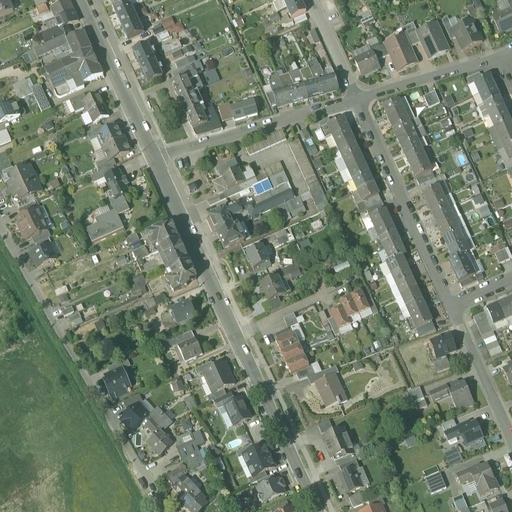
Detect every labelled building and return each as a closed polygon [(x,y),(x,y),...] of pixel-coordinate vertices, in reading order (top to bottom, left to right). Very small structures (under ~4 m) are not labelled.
[(44,0),(29,0),(32,6),(34,12),(36,10),(46,6),(47,6),(44,0)] [(131,8),(127,0),(123,0),(111,6),(116,15),(131,8)] [(136,0),(127,0),(131,8),(139,5),(136,0)] [(282,0),(273,4),(277,14),(287,10),(282,0)] [(282,0),(287,10),(301,3),(299,0),(282,0)] [(470,0),(476,13),(483,10),(478,0),(470,0)] [(500,14),(510,10),(509,7),(506,0),(496,4),(500,14)] [(44,25),(45,25),(74,12),(69,2),(50,11),(52,15),(42,19),(44,25)] [(0,20),(14,14),(8,3),(0,6),(0,20)] [(306,13),(301,3),(287,10),(291,20),(306,13)] [(499,34),(499,35),(511,29),(511,5),(509,7),(510,10),(500,14),(492,18),(492,19),(495,18),(501,33),(499,34)] [(36,10),(40,17),(49,13),(46,6),(36,10)] [(467,9),(472,21),(477,18),(472,7),(467,9)] [(137,21),(131,8),(116,15),(122,28),(137,21)] [(365,9),(356,15),(363,25),(372,19),(365,9)] [(74,12),(45,25),(49,34),(41,38),(45,47),(71,36),(67,28),(79,23),(74,12)] [(280,21),(277,14),(268,18),(271,24),(280,21)] [(305,16),(294,21),(296,26),(307,22),(305,16)] [(441,21),(445,28),(450,26),(451,30),(453,29),(449,21),(448,18),(441,21)] [(492,19),(499,34),(501,33),(495,18),(492,19)] [(161,23),(162,26),(164,30),(165,31),(173,28),(175,27),(171,19),(161,23)] [(241,19),(232,23),(235,30),(244,26),(241,19)] [(449,21),(453,29),(459,27),(455,19),(449,21)] [(143,35),(137,21),(122,28),(128,42),(143,35)] [(457,39),(463,53),(482,44),(472,21),(459,27),(453,29),(457,39)] [(175,27),(173,28),(177,36),(185,32),(181,24),(175,27)] [(152,30),(154,34),(164,30),(162,26),(152,30)] [(445,28),(451,42),(457,39),(453,29),(451,30),(450,26),(445,28)] [(411,49),(416,47),(409,31),(407,27),(401,30),(404,37),(405,36),(411,49)] [(421,44),(429,62),(446,54),(440,43),(444,41),(438,27),(418,36),(417,36),(421,44)] [(415,29),(409,31),(416,47),(421,44),(417,36),(418,36),(415,29)] [(309,33),(316,48),(321,46),(314,31),(309,33)] [(53,54),(58,66),(74,59),(91,51),(84,34),(75,38),(74,35),(71,36),(45,47),(34,52),(38,60),(53,54)] [(158,37),(160,42),(169,38),(167,34),(158,37)] [(396,59),(400,69),(407,66),(408,68),(418,64),(411,49),(405,36),(404,37),(399,39),(399,38),(395,39),(396,41),(385,46),(390,57),(392,61),(396,59)] [(163,47),(166,54),(182,46),(179,40),(163,47)] [(369,46),(370,49),(378,45),(376,41),(368,44),(369,46)] [(377,63),(384,59),(379,48),(378,45),(370,49),(372,54),(377,63)] [(138,63),(140,69),(155,62),(152,56),(155,55),(153,51),(150,52),(147,46),(133,52),(135,58),(134,59),(137,64),(138,63)] [(190,46),(182,50),(185,57),(193,53),(190,46)] [(351,54),(355,62),(372,54),(370,49),(369,46),(351,54)] [(385,46),(379,48),(384,59),(390,57),(385,46)] [(103,77),(91,51),(74,59),(58,66),(45,72),(46,75),(50,84),(57,98),(58,100),(61,100),(84,89),(83,86),(103,77)] [(171,55),(174,61),(183,57),(180,51),(171,55)] [(28,56),(32,64),(39,61),(38,60),(34,52),(28,56)] [(355,62),(362,77),(379,69),(377,63),(372,54),(355,62)] [(22,58),(26,67),(32,64),(28,56),(22,58)] [(178,71),(190,66),(187,59),(175,64),(178,71)] [(398,73),(408,68),(407,66),(400,69),(396,59),(392,61),(398,73)] [(309,70),(310,71),(319,67),(316,60),(306,65),(309,70)] [(158,68),(155,62),(140,69),(143,74),(142,75),(144,80),(145,79),(148,85),(162,78),(160,72),(162,71),(160,67),(158,68)] [(172,74),(176,83),(186,78),(195,74),(196,75),(203,72),(199,62),(191,66),(191,65),(190,66),(178,71),(172,74)] [(313,78),(314,82),(324,79),(323,75),(321,70),(319,67),(310,71),(313,78)] [(321,70),(323,75),(326,74),(328,78),(335,76),(331,67),(321,70)] [(278,77),(278,79),(289,76),(285,68),(274,71),(278,77)] [(309,70),(300,74),(303,80),(304,85),(314,82),(313,78),(310,71),(309,70)] [(205,75),(211,87),(220,82),(215,71),(205,75)] [(292,83),(293,87),(298,104),(308,101),(304,85),(303,80),(300,74),(299,72),(289,77),(292,83)] [(186,78),(189,83),(198,79),(196,75),(195,74),(186,78)] [(326,74),(323,75),(324,79),(329,95),(339,92),(335,76),(328,78),(326,74)] [(466,80),(469,87),(474,84),(482,80),(479,74),(466,80)] [(289,76),(278,79),(282,86),(286,85),(287,89),(293,87),(292,83),(289,77),(289,76)] [(272,89),(273,93),(283,90),(282,86),(278,79),(278,77),(273,79),(277,88),(272,89)] [(474,84),(479,96),(495,89),(489,77),(482,80),(474,84)] [(179,101),(194,94),(189,83),(186,78),(176,83),(172,85),(174,91),(176,96),(177,96),(179,101)] [(203,90),(198,79),(189,83),(194,94),(197,93),(203,90)] [(329,95),(324,79),(314,82),(318,98),(329,95)] [(314,82),(304,85),(308,101),(318,98),(314,82)] [(19,102),(33,95),(26,83),(13,90),(19,102)] [(479,96),(474,84),(469,87),(467,87),(473,99),(479,96)] [(286,85),(282,86),(283,90),(288,107),(298,104),(293,87),(287,89),(286,85)] [(40,86),(31,90),(33,96),(37,104),(42,115),(51,111),(40,86)] [(263,89),(266,96),(272,94),(270,88),(263,89)] [(479,96),(484,107),(500,99),(495,89),(479,96)] [(288,107),(283,90),(273,93),(273,94),(276,106),(277,110),(288,107)] [(423,98),(426,103),(437,98),(434,93),(429,95),(423,98)] [(204,108),(203,106),(200,107),(197,100),(194,94),(179,101),(181,106),(183,111),(184,111),(186,116),(204,108)] [(265,96),(271,108),(276,106),(273,94),(272,94),(266,96),(265,96)] [(37,104),(33,96),(24,100),(28,108),(37,104)] [(75,114),(86,109),(83,104),(86,102),(84,96),(70,103),(75,114)] [(450,96),(444,99),(448,109),(454,106),(450,96)] [(484,107),(479,96),(473,99),(478,110),(484,107)] [(99,97),(86,102),(83,104),(86,109),(88,115),(104,107),(99,97)] [(440,104),(437,98),(426,103),(428,109),(434,106),(440,104)] [(399,101),(404,113),(411,110),(405,99),(399,101)] [(505,110),(500,99),(484,107),(489,117),(505,110)] [(383,109),(388,120),(404,113),(399,101),(383,109)] [(69,117),(75,114),(70,103),(63,106),(69,117)] [(234,122),(257,116),(254,103),(231,110),(233,120),(234,122)] [(0,111),(0,126),(8,122),(8,123),(20,118),(14,105),(0,111)] [(203,114),(208,125),(212,134),(223,131),(211,106),(211,105),(204,108),(205,110),(206,113),(203,114)] [(222,123),(233,120),(231,110),(229,105),(218,108),(222,123)] [(109,118),(104,107),(88,115),(92,124),(93,126),(109,118)] [(482,121),(489,117),(484,107),(478,110),(477,110),(482,121)] [(205,110),(204,108),(186,116),(188,122),(190,127),(191,127),(193,132),(208,125),(203,114),(202,112),(205,110)] [(445,116),(441,109),(435,112),(438,119),(445,116)] [(415,121),(411,110),(404,113),(409,124),(415,121)] [(510,121),(505,110),(489,117),(494,128),(510,121)] [(388,120),(393,131),(409,124),(404,113),(388,120)] [(92,124),(88,115),(81,118),(85,127),(92,124)] [(318,124),(321,130),(327,127),(331,125),(328,120),(318,124)] [(331,125),(327,127),(333,138),(348,131),(343,120),(331,125)] [(415,121),(409,124),(413,133),(422,129),(418,120),(415,121)] [(449,128),(446,121),(440,124),(443,130),(449,128)] [(511,133),(511,126),(510,121),(494,128),(499,140),(511,133)] [(51,122),(43,125),(46,132),(54,129),(51,122)] [(397,140),(413,133),(409,124),(393,131),(397,140)] [(198,138),(212,134),(208,125),(193,132),(196,137),(198,138)] [(427,126),(422,129),(426,138),(431,135),(427,126)] [(326,141),(333,138),(327,127),(321,130),(321,131),(326,141)] [(87,135),(91,143),(99,140),(97,137),(106,133),(103,128),(87,135)] [(99,140),(104,150),(123,141),(117,128),(106,133),(97,137),(99,140)] [(487,132),(492,143),(499,140),(494,128),(487,132)] [(422,129),(413,133),(417,142),(424,139),(426,138),(422,129)] [(300,132),(304,141),(310,139),(306,130),(300,132)] [(470,130),(462,133),(465,140),(473,137),(470,130)] [(281,131),(276,133),(281,143),(286,141),(281,131)] [(326,141),(321,131),(315,134),(319,144),(325,142),(326,141)] [(353,142),(348,131),(333,138),(338,149),(353,142)] [(0,134),(0,146),(1,147),(11,143),(7,132),(0,134)] [(275,146),(281,143),(276,133),(271,135),(275,146)] [(401,149),(417,142),(413,133),(397,140),(401,149)] [(511,146),(511,133),(499,140),(504,150),(511,146)] [(270,148),(275,146),(271,135),(266,138),(270,148)] [(265,150),(270,148),(266,138),(260,140),(265,150)] [(330,152),(338,149),(333,138),(326,141),(325,142),(330,152)] [(428,148),(424,139),(417,142),(421,151),(428,148)] [(104,150),(99,140),(91,143),(95,154),(104,150)] [(260,153),(265,150),(260,140),(255,142),(260,153)] [(504,150),(499,140),(492,143),(497,154),(504,150)] [(107,161),(108,164),(114,161),(129,154),(130,151),(129,147),(126,146),(123,141),(104,150),(105,154),(104,156),(107,161)] [(288,146),(291,151),(301,146),(298,141),(288,146)] [(254,155),(260,153),(255,142),(250,145),(254,155)] [(358,153),(353,142),(338,149),(343,160),(358,153)] [(401,149),(406,158),(421,151),(417,142),(401,149)] [(249,157),(254,155),(250,145),(245,147),(249,157)] [(291,151),(293,156),(303,151),(301,146),(291,151)] [(314,147),(306,151),(310,160),(318,156),(314,147)] [(338,149),(330,152),(335,163),(343,160),(338,149)] [(105,154),(104,150),(95,154),(99,164),(107,161),(104,156),(105,154)] [(509,161),(504,150),(497,154),(502,164),(503,163),(509,161)] [(293,156),(296,161),(306,157),(303,151),(293,156)] [(406,158),(411,169),(426,162),(421,151),(406,158)] [(363,164),(358,153),(343,160),(348,171),(363,164)] [(477,154),(470,157),(474,164),(480,161),(477,154)] [(45,155),(37,158),(39,163),(47,159),(45,155)] [(296,161),(298,167),(308,162),(306,157),(296,161)] [(319,160),(312,163),(316,171),(323,168),(319,160)] [(339,175),(348,171),(343,160),(335,163),(334,164),(339,175)] [(503,163),(507,171),(511,169),(511,160),(509,162),(509,161),(503,163)] [(96,165),(100,174),(102,173),(113,168),(116,166),(114,161),(108,164),(107,161),(99,164),(96,165)] [(298,167),(300,172),(310,167),(308,162),(298,167)] [(432,173),(426,162),(411,169),(416,180),(432,173)] [(218,170),(222,179),(238,172),(234,163),(218,170)] [(280,164),(275,166),(279,176),(284,174),(280,164)] [(368,175),(363,164),(348,171),(353,182),(368,175)] [(274,178),(279,176),(275,166),(269,168),(274,178)] [(245,185),(256,180),(254,176),(249,167),(242,170),(238,172),(245,185)] [(300,172),(303,177),(313,172),(310,167),(300,172)] [(5,180),(16,206),(17,206),(27,201),(42,194),(39,187),(40,186),(34,175),(30,168),(15,175),(5,180)] [(113,168),(102,173),(105,179),(116,174),(113,168)] [(269,181),(274,178),(269,168),(264,171),(269,181)] [(2,174),(5,180),(15,175),(13,169),(2,174)] [(268,181),(269,181),(264,171),(259,173),(263,183),(268,181)] [(348,171),(339,175),(344,186),(353,182),(348,171)] [(106,197),(110,205),(122,199),(129,196),(126,188),(128,187),(125,180),(123,181),(119,172),(116,174),(105,179),(105,180),(111,195),(106,197)] [(245,185),(238,172),(222,179),(226,188),(228,193),(245,185)] [(303,177),(305,182),(315,178),(313,172),(303,177)] [(105,180),(105,179),(102,173),(100,174),(91,178),(94,185),(105,180)] [(259,173),(254,176),(256,180),(258,185),(258,186),(263,183),(259,173)] [(416,180),(419,188),(435,181),(432,173),(416,180)] [(269,181),(268,181),(272,192),(286,185),(289,184),(284,174),(279,176),(274,178),(269,181)] [(373,186),(368,175),(353,182),(358,193),(373,186)] [(305,182),(308,188),(318,183),(315,178),(305,182)] [(212,184),(218,198),(223,195),(228,193),(226,188),(222,179),(212,184)] [(60,188),(57,180),(49,183),(53,191),(60,188)] [(223,195),(226,200),(258,185),(256,180),(245,185),(228,193),(223,195)] [(269,193),(272,192),(268,181),(263,183),(258,186),(253,188),(256,197),(257,199),(269,193)] [(419,188),(423,195),(438,188),(435,181),(419,188)] [(320,188),(318,183),(308,188),(310,193),(320,188)] [(443,199),(451,195),(452,195),(446,184),(438,188),(443,199)] [(190,195),(191,194),(194,192),(195,193),(195,192),(196,191),(197,192),(197,191),(197,189),(198,189),(197,189),(196,187),(197,187),(196,186),(196,187),(194,186),(194,185),(193,185),(193,186),(192,187),(192,186),(191,186),(192,187),(188,189),(187,188),(187,189),(188,189),(188,190),(190,194),(190,195)] [(272,192),(269,193),(272,200),(289,192),(286,185),(272,192)] [(379,197),(373,186),(358,193),(363,204),(379,197)] [(480,195),(477,187),(471,189),(475,198),(480,195)] [(312,200),(319,215),(330,210),(320,188),(310,193),(309,193),(312,200)] [(422,195),(428,206),(443,199),(438,188),(423,195),(422,195)] [(293,201),(289,192),(272,200),(260,205),(257,199),(256,197),(238,205),(243,214),(247,212),(251,220),(270,212),(286,204),(293,201)] [(260,205),(272,200),(269,193),(257,199),(260,205)] [(312,200),(309,193),(299,198),(302,204),(312,200)] [(363,204),(358,193),(351,196),(360,214),(366,211),(363,204)] [(207,203),(210,208),(226,201),(226,200),(223,195),(218,198),(207,203)] [(451,195),(443,199),(448,210),(456,207),(451,195)] [(363,204),(366,211),(382,204),(379,197),(363,204)] [(481,197),(472,200),(475,207),(484,203),(481,197)] [(286,204),(290,214),(304,208),(302,204),(299,198),(293,201),(286,204)] [(85,233),(91,247),(123,232),(116,218),(129,213),(122,199),(110,205),(114,213),(110,215),(99,220),(93,222),(96,228),(85,233)] [(428,206),(433,217),(448,210),(443,199),(428,206)] [(17,206),(19,211),(30,206),(27,201),(17,206)] [(501,201),(493,204),(496,212),(504,208),(501,201)] [(18,212),(21,219),(38,211),(35,204),(30,206),(19,211),(18,212)] [(282,215),(289,215),(290,214),(286,204),(270,212),(273,218),(279,216),(282,215)] [(385,211),(382,204),(366,211),(369,219),(385,211)] [(209,218),(217,236),(234,228),(230,220),(243,214),(238,205),(230,209),(229,206),(221,210),(220,212),(220,213),(209,218)] [(456,207),(448,210),(453,221),(461,217),(456,207)] [(38,211),(43,222),(49,219),(44,208),(38,211)] [(99,220),(110,215),(107,208),(96,213),(99,220)] [(306,213),(304,208),(290,214),(292,219),(306,213)] [(487,208),(479,212),(482,220),(491,216),(487,208)] [(433,217),(438,228),(453,221),(448,210),(433,217)] [(18,228),(20,232),(43,222),(38,211),(21,219),(17,220),(19,226),(18,228)] [(369,219),(375,230),(390,223),(385,211),(369,219)] [(282,215),(279,216),(283,225),(291,221),(289,215),(282,215)] [(461,217),(453,221),(458,232),(466,228),(461,217)] [(54,230),(49,219),(43,222),(48,233),(54,230)] [(320,221),(311,225),(314,233),(323,229),(320,221)] [(442,239),(458,232),(453,221),(438,228),(442,239)] [(511,224),(511,221),(502,224),(505,231),(511,228),(511,224)] [(48,233),(43,222),(20,232),(22,236),(24,237),(27,242),(32,240),(48,233)] [(243,223),(238,226),(246,242),(251,239),(243,223)] [(395,234),(390,223),(375,230),(380,241),(395,234)] [(208,238),(214,236),(210,225),(204,227),(208,238)] [(217,236),(224,252),(246,242),(238,226),(234,228),(217,236)] [(158,245),(161,251),(179,244),(172,228),(164,231),(161,230),(147,236),(149,241),(146,242),(149,247),(151,246),(152,248),(158,245)] [(466,228),(458,232),(463,242),(471,239),(466,228)] [(380,241),(375,230),(367,233),(372,244),(376,243),(380,241)] [(285,231),(273,236),(276,241),(285,237),(288,236),(285,231)] [(447,250),(463,242),(458,232),(442,239),(447,250)] [(35,247),(36,246),(49,240),(51,239),(48,233),(32,240),(35,247)] [(400,245),(395,234),(380,241),(385,252),(400,245)] [(125,240),(128,246),(139,242),(136,235),(125,240)] [(260,242),(262,248),(276,241),(273,236),(260,242)] [(276,241),(278,248),(288,243),(285,237),(276,241)] [(471,239),(463,242),(468,253),(471,252),(476,250),(471,239)] [(52,246),(49,240),(36,246),(38,252),(49,247),(50,247),(52,246)] [(308,241),(298,246),(302,255),(313,250),(308,241)] [(376,243),(381,254),(385,252),(380,241),(376,243)] [(447,250),(452,261),(465,255),(468,253),(463,242),(447,250)] [(52,246),(50,247),(54,258),(61,255),(56,244),(52,246)] [(189,265),(179,244),(161,251),(158,253),(161,258),(168,274),(171,273),(189,265)] [(405,256),(400,245),(385,252),(390,263),(402,257),(405,256)] [(501,246),(489,251),(491,256),(503,251),(501,246)] [(30,255),(37,270),(56,261),(54,258),(50,247),(49,247),(38,252),(30,255)] [(269,247),(263,250),(267,259),(273,257),(269,247)] [(250,263),(254,271),(260,268),(266,266),(267,269),(271,267),(267,259),(263,250),(262,248),(246,255),(247,257),(246,258),(248,264),(250,263)] [(132,255),(136,264),(137,263),(143,261),(149,257),(146,251),(143,252),(143,250),(132,255)] [(505,250),(500,253),(505,263),(510,261),(505,250)] [(390,263),(385,252),(381,254),(377,255),(382,266),(386,265),(390,263)] [(468,253),(465,255),(470,266),(476,263),(471,252),(468,253)] [(499,266),(505,263),(500,253),(494,255),(499,266)] [(449,262),(454,273),(470,266),(465,255),(452,261),(449,262)] [(407,268),(402,257),(390,263),(386,265),(391,276),(407,268)] [(66,275),(90,265),(87,258),(62,268),(66,275)] [(124,258),(116,262),(119,268),(127,265),(124,258)] [(481,275),(483,274),(477,262),(476,263),(470,266),(454,273),(459,284),(475,277),(481,275)] [(300,263),(296,265),(301,276),(305,274),(300,263)] [(347,263),(333,269),(338,280),(352,273),(347,263)] [(196,281),(189,265),(171,273),(174,280),(169,282),(174,294),(187,288),(188,285),(196,281)] [(292,280),(301,276),(296,265),(275,274),(278,279),(278,280),(283,278),(290,274),(292,280)] [(385,279),(391,276),(386,265),(382,266),(379,267),(385,279)] [(412,279),(407,268),(391,276),(396,287),(412,279)] [(369,272),(363,275),(367,283),(373,281),(369,272)] [(283,278),(285,283),(292,280),(290,274),(283,278)] [(131,280),(135,289),(146,284),(142,275),(131,280)] [(391,276),(385,279),(390,289),(396,287),(391,276)] [(459,284),(462,290),(477,283),(475,277),(459,284)] [(261,287),(269,304),(278,299),(285,296),(280,285),(278,280),(278,279),(261,287)] [(417,290),(412,279),(396,287),(401,298),(417,290)] [(374,283),(368,286),(371,292),(377,290),(374,283)] [(147,286),(146,284),(135,289),(131,291),(134,297),(142,293),(143,296),(147,294),(144,288),(147,286)] [(121,296),(117,287),(108,291),(112,300),(121,296)] [(395,300),(401,298),(396,287),(390,289),(395,300)] [(55,293),(57,298),(68,293),(66,288),(55,293)] [(422,301),(417,290),(401,298),(406,309),(422,301)] [(362,293),(350,298),(359,316),(370,311),(365,300),(362,293)] [(66,295),(58,299),(61,305),(69,301),(66,295)] [(152,301),(155,308),(165,304),(162,297),(152,301)] [(342,309),(348,321),(359,316),(350,298),(339,303),(342,309)] [(370,311),(373,316),(373,317),(378,314),(371,298),(365,300),(370,311)] [(401,298),(395,300),(400,312),(401,311),(406,309),(401,298)] [(261,307),(266,317),(283,309),(278,299),(269,304),(261,307)] [(155,308),(152,301),(145,304),(149,311),(153,309),(155,308)] [(427,312),(422,301),(406,309),(411,320),(427,312)] [(505,321),(507,320),(511,318),(511,306),(510,301),(499,306),(505,321)] [(64,311),(71,308),(68,303),(62,306),(64,311)] [(169,312),(176,327),(186,323),(186,325),(193,322),(192,320),(194,319),(187,304),(169,312)] [(495,326),(495,325),(505,321),(499,306),(488,310),(489,312),(495,326)] [(62,313),(64,319),(74,314),(72,309),(62,313)] [(156,314),(153,309),(149,311),(144,313),(146,319),(156,314)] [(339,332),(350,327),(348,321),(342,309),(331,314),(333,319),(339,332)] [(406,322),(411,320),(406,309),(401,311),(406,322)] [(84,323),(97,318),(93,310),(80,314),(84,323)] [(361,322),(373,316),(370,311),(359,316),(361,322)] [(432,324),(427,312),(411,320),(416,331),(432,324)] [(492,332),(493,333),(498,331),(495,325),(495,326),(489,312),(484,314),(487,320),(490,326),(492,332)] [(323,326),(328,323),(328,322),(324,313),(318,315),(323,326)] [(473,319),(475,325),(487,320),(484,314),(473,319)] [(67,320),(70,325),(73,323),(81,320),(78,315),(67,320)] [(283,320),(285,325),(296,321),(294,315),(283,320)] [(361,322),(359,316),(348,321),(350,327),(361,322)] [(333,319),(328,322),(328,323),(335,338),(340,336),(339,332),(333,319)] [(83,325),(81,320),(73,323),(76,328),(83,325)] [(411,320),(406,322),(411,333),(416,331),(411,320)] [(475,325),(478,332),(490,326),(487,320),(475,325)] [(102,321),(93,324),(97,333),(106,329),(102,321)] [(298,326),(296,321),(285,325),(288,331),(275,337),(277,342),(294,335),(291,329),(298,326)] [(507,326),(505,321),(495,325),(498,331),(507,326)] [(275,343),(281,355),(299,346),(304,344),(305,341),(298,326),(291,329),(294,335),(277,342),(275,343)] [(420,332),(423,337),(436,333),(433,326),(420,332)] [(478,332),(481,337),(492,332),(490,326),(478,332)] [(481,337),(483,342),(495,337),(493,333),(492,332),(481,337)] [(177,346),(179,349),(193,342),(190,334),(175,341),(177,346)] [(430,343),(436,360),(445,357),(456,353),(450,336),(430,343)] [(483,342),(486,348),(497,343),(495,337),(483,342)] [(386,339),(379,342),(382,348),(389,345),(386,339)] [(167,344),(169,349),(177,346),(175,341),(167,344)] [(177,350),(184,365),(201,358),(194,342),(193,342),(179,349),(177,350)] [(486,348),(488,353),(500,348),(497,343),(486,348)] [(304,357),(299,346),(281,355),(286,366),(304,357)] [(502,353),(500,348),(488,353),(490,358),(502,353)] [(352,354),(345,357),(348,363),(355,360),(352,354)] [(309,368),(304,357),(286,366),(291,377),(295,375),(309,369),(309,368)] [(433,362),(437,374),(450,370),(445,357),(436,360),(436,361),(433,362)] [(107,370),(110,376),(122,370),(123,371),(130,368),(127,361),(107,370)] [(195,372),(198,377),(203,375),(214,370),(211,364),(195,372)] [(317,364),(311,367),(315,376),(322,373),(317,364)] [(361,364),(353,368),(355,374),(363,370),(361,364)] [(203,375),(208,386),(230,376),(225,365),(214,370),(203,375)] [(299,382),(308,379),(315,376),(311,367),(309,368),(309,369),(295,375),(299,382)] [(511,368),(503,372),(510,387),(511,386),(511,368)] [(336,369),(320,374),(323,381),(335,376),(338,374),(336,369)] [(115,396),(117,400),(127,395),(126,391),(131,389),(123,371),(122,370),(110,376),(108,376),(108,378),(107,382),(106,382),(107,386),(105,388),(110,398),(115,396)] [(320,374),(315,376),(308,379),(311,387),(314,385),(323,381),(320,374)] [(235,387),(230,376),(208,386),(213,396),(224,392),(235,387)] [(325,409),(325,410),(338,405),(339,407),(341,406),(340,405),(338,401),(344,398),(346,402),(335,376),(323,381),(314,385),(318,394),(320,393),(327,408),(325,409)] [(181,380),(171,382),(173,394),(184,391),(181,380)] [(450,397),(454,407),(471,399),(464,384),(459,386),(454,388),(447,391),(450,397)] [(453,385),(434,394),(438,403),(450,397),(447,391),(454,388),(453,385)] [(213,396),(208,386),(202,388),(207,399),(213,396)] [(409,399),(411,405),(423,400),(418,389),(407,394),(409,399)] [(210,404),(215,402),(226,397),(224,392),(213,396),(207,399),(210,404)] [(318,394),(325,409),(327,408),(320,393),(318,394)] [(409,399),(407,394),(399,397),(401,403),(409,399)] [(433,405),(438,403),(434,394),(429,396),(433,405)] [(231,395),(226,397),(215,402),(219,411),(225,408),(235,404),(231,395)] [(143,404),(140,397),(123,404),(128,416),(138,406),(139,407),(143,404)] [(196,409),(191,397),(184,400),(189,412),(196,409)] [(474,405),(471,399),(454,407),(457,413),(474,405)] [(426,409),(423,400),(411,405),(414,413),(426,409)] [(143,404),(139,407),(150,418),(156,412),(146,401),(143,404)] [(233,426),(234,428),(250,420),(241,401),(235,404),(225,408),(233,426)] [(139,407),(138,406),(128,416),(121,422),(124,425),(123,426),(128,432),(129,431),(132,434),(141,426),(140,426),(149,418),(139,407)] [(233,426),(225,408),(219,411),(227,429),(233,426)] [(168,426),(162,432),(163,433),(173,424),(159,409),(156,412),(161,418),(162,417),(163,418),(162,419),(168,426)] [(149,418),(162,432),(168,426),(162,419),(163,418),(162,417),(161,418),(156,412),(150,418),(149,418)] [(163,433),(162,432),(149,418),(140,426),(141,426),(145,431),(147,429),(155,438),(148,445),(160,458),(172,447),(167,441),(169,440),(163,433)] [(189,420),(180,424),(183,432),(192,429),(189,420)] [(441,426),(445,434),(457,429),(453,421),(441,426)] [(317,428),(320,436),(331,431),(328,424),(317,428)] [(456,440),(461,437),(458,432),(470,427),(468,424),(457,429),(445,434),(444,434),(449,446),(457,442),(456,440)] [(475,424),(470,427),(458,432),(461,437),(465,447),(482,439),(475,424)] [(335,459),(336,463),(353,456),(342,430),(332,434),(321,438),(321,439),(330,458),(333,460),(335,459)] [(200,431),(191,435),(194,443),(196,448),(205,444),(200,431)] [(176,441),(177,450),(194,443),(191,435),(190,432),(175,439),(176,441)] [(414,437),(396,445),(398,449),(405,446),(407,450),(417,445),(414,437)] [(177,450),(182,461),(194,456),(199,454),(196,448),(194,443),(177,450)] [(216,446),(210,454),(211,457),(217,460),(223,450),(216,446)] [(236,454),(239,460),(243,458),(243,457),(255,452),(252,446),(236,454)] [(243,458),(248,468),(270,458),(265,447),(255,452),(243,457),(243,458)] [(208,450),(199,454),(203,462),(205,462),(212,459),(211,457),(210,454),(208,450)] [(445,456),(450,467),(461,462),(456,451),(445,456)] [(194,456),(198,465),(203,462),(199,454),(194,456)] [(194,456),(182,461),(185,468),(188,475),(190,474),(200,470),(198,465),(194,456)] [(336,463),(339,469),(356,462),(353,456),(336,463)] [(242,471),(248,468),(243,458),(239,460),(238,460),(242,471)] [(275,469),(270,458),(248,468),(253,479),(265,474),(275,469)] [(225,471),(220,460),(214,463),(219,474),(225,471)] [(200,470),(190,474),(192,478),(207,471),(206,467),(207,467),(205,462),(203,462),(201,469),(200,470)] [(360,471),(356,462),(339,469),(342,476),(354,471),(355,473),(360,471)] [(457,477),(461,486),(468,482),(467,480),(471,478),(470,474),(481,469),(480,466),(457,477)] [(474,484),(477,489),(494,482),(487,466),(481,469),(470,474),(471,478),(474,483),(474,484)] [(188,475),(185,468),(167,481),(173,488),(176,486),(184,479),(188,475)] [(248,468),(242,471),(247,481),(248,481),(253,479),(248,468)] [(360,471),(355,473),(362,489),(369,486),(362,470),(360,471)] [(339,477),(347,496),(362,489),(355,473),(354,471),(342,476),(339,477)] [(251,487),(257,484),(267,479),(265,474),(253,479),(248,481),(251,487)] [(446,490),(440,475),(425,481),(431,496),(446,490)] [(273,476),(267,479),(257,484),(259,489),(276,482),(273,476)] [(183,504),(190,511),(201,511),(208,507),(203,502),(204,500),(184,479),(176,486),(180,491),(182,489),(190,498),(183,504)] [(264,504),(264,505),(284,496),(281,489),(284,488),(281,483),(279,484),(278,481),(276,482),(259,489),(257,490),(260,496),(259,497),(258,499),(260,503),(262,504),(264,504)] [(498,490),(494,482),(477,489),(478,493),(481,498),(498,490)] [(477,489),(474,484),(466,488),(471,496),(478,493),(477,489)] [(349,500),(353,510),(365,506),(360,496),(349,500)] [(453,501),(457,511),(463,511),(467,510),(462,497),(453,501)] [(368,504),(371,511),(380,508),(384,506),(381,499),(368,504)] [(491,511),(506,511),(502,502),(489,507),(491,511)]
